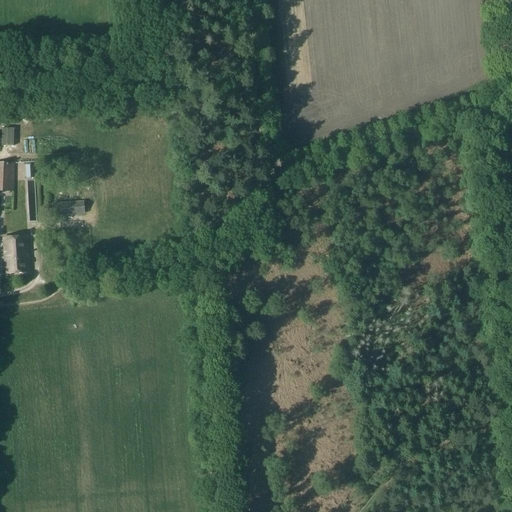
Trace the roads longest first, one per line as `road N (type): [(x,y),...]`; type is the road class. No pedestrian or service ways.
road 1 (track): [(198,257),(260,186),(481,110)]
road 2 (track): [(481,110),(511,415)]
road 3 (unknown): [(352,511),(386,465),(418,443),(511,421)]
road 4 (track): [(260,186),(243,0)]
